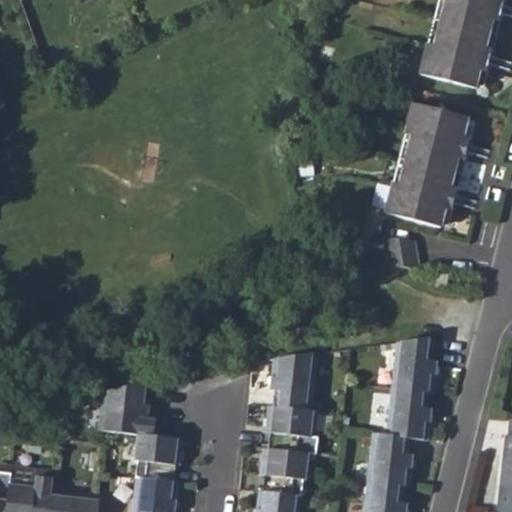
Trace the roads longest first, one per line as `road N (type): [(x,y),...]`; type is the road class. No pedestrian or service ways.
road 1 (residential): [(497,298),(444,511)]
road 2 (residential): [(212,511),(227,370)]
